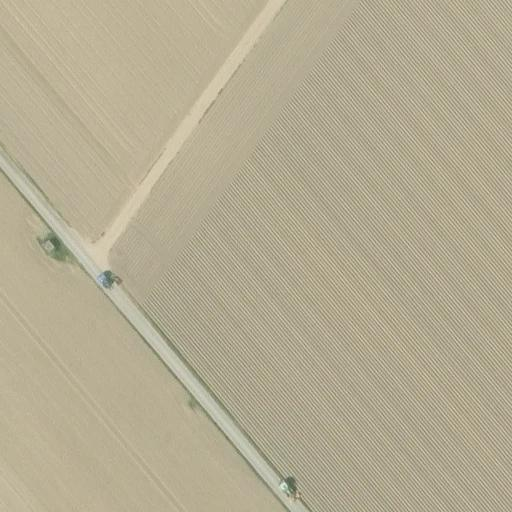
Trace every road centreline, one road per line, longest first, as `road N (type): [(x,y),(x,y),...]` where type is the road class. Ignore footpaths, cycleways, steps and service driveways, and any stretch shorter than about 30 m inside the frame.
road 1 (unclassified): [(0,158),(294,511)]
road 2 (track): [(88,263),(277,0)]
